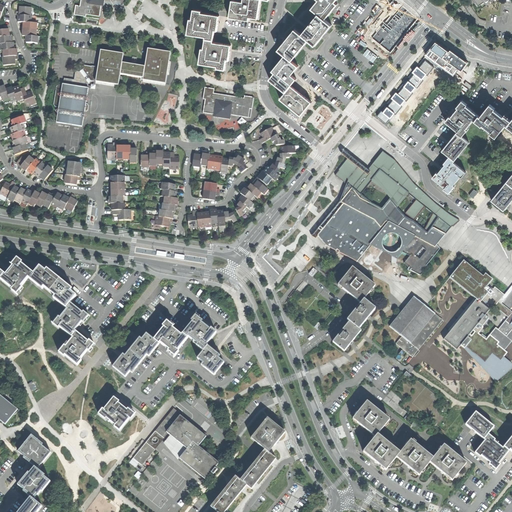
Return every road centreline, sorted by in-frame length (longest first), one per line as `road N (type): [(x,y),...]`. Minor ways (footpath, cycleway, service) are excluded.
road 1 (tertiary): [(355,487),(321,434),(257,277),(234,258)]
road 2 (tertiary): [(233,281),(249,301),(309,451),(343,499)]
road 3 (tertiary): [(0,237),(215,273)]
road 4 (residential): [(358,111),(413,154),(432,191),(470,219),(493,215),(511,227)]
road 5 (residential): [(98,192),(104,135),(189,145)]
road 6 (tertiary): [(234,258),(326,151)]
road 7 (tertiary): [(234,258),(96,233)]
road 8 (residential): [(187,200),(223,203),(258,164),(253,146),(232,147)]
road 9 (tertiary): [(358,111),(436,14)]
